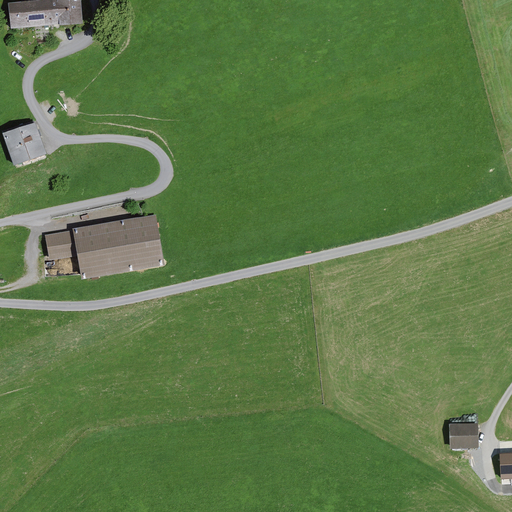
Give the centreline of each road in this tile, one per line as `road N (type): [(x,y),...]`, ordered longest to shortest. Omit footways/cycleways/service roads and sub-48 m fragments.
road 1 (unclassified): [(0,303),(77,308),(128,301),(424,233),(511,202)]
road 2 (track): [(0,224),(147,192),(167,176),(153,147),(67,140),(54,135),(34,103),(28,83),(35,69),(94,32),(94,0)]
road 3 (track): [(511,392),(487,447),(494,484),(511,492)]
